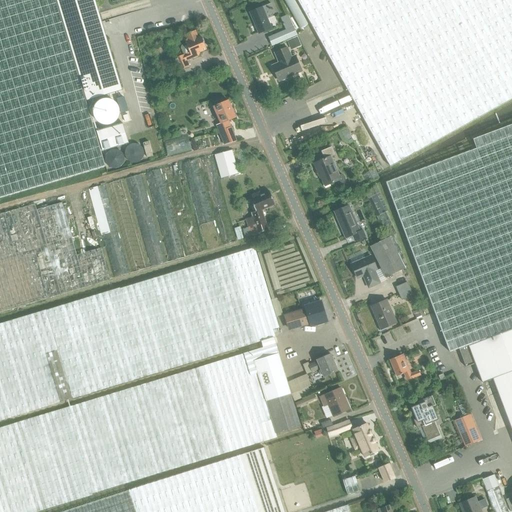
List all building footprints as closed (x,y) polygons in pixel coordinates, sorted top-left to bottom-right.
[(95,132),(86,101),(55,0),(0,0),(0,198),(105,167),(101,152),(129,144),(123,124),(95,132)] [(95,0),(55,0),(86,101),(122,90),(95,0)] [(285,0),(301,28),(309,24),(295,0),(285,0)] [(511,0),(297,0),(390,167),(511,98),(511,0)] [(251,13),(260,34),(273,29),(267,16),(275,13),(272,4),(251,13)] [(293,27),(268,38),(272,47),(297,36),(293,27)] [(181,49),(184,56),(186,62),(199,56),(198,54),(206,51),(201,37),(198,38),(195,31),(185,35),(188,42),(185,43),(185,44),(182,45),(181,49)] [(297,37),(288,41),(291,50),(301,46),(297,37)] [(280,63),(272,66),(279,81),(302,72),(295,56),(291,58),(287,48),(275,53),(278,60),(279,59),(280,63)] [(188,66),(186,62),(184,56),(174,60),(175,60),(179,70),(188,66)] [(124,109),(124,108),(124,104),(122,101),(121,100),(119,98),(117,97),(115,96),(112,96),(108,96),(106,97),(103,99),(101,103),(100,105),(100,108),(100,110),(100,112),(102,115),(103,117),(105,118),(107,120),(110,120),(112,121),(114,120),(116,120),(119,118),(121,117),(122,115),(123,113),(124,111),(124,109)] [(230,128),(227,122),(236,118),(230,106),(232,106),(230,102),(229,103),(228,101),(214,108),(221,124),(217,126),(225,145),(237,142),(231,128),(230,128)] [(476,148),(386,182),(418,269),(421,276),(450,352),(459,349),(467,346),(468,347),(511,330),(511,125),(470,142),(476,148)] [(346,128),(341,131),(345,139),(348,140),(352,139),(346,128)] [(187,135),(164,141),(168,156),(191,150),(187,135)] [(124,148),(130,163),(146,156),(140,141),(124,148)] [(149,142),(143,143),(147,158),(153,156),(149,142)] [(330,158),(335,155),(331,147),(321,151),(325,159),(314,164),(318,174),(319,173),(325,186),(336,181),(338,185),(342,185),(345,182),(344,177),(342,175),(338,176),(330,158)] [(215,155),(222,179),(237,174),(232,156),(235,155),(233,150),(215,155)] [(112,158),(112,166),(123,167),(124,152),(106,151),(106,158),(112,158)] [(374,168),(369,171),(369,172),(373,179),(374,180),(374,181),(379,178),(374,168)] [(369,172),(363,175),(367,182),(373,179),(369,172)] [(92,187),(112,276),(147,268),(146,263),(126,267),(107,184),(92,187)] [(365,192),(389,238),(370,247),(385,279),(405,270),(397,254),(401,252),(393,236),(397,234),(386,212),(388,211),(376,187),(365,192)] [(243,230),(244,232),(246,237),(267,231),(262,213),(261,211),(267,208),(268,210),(273,208),(272,206),(275,205),(269,192),(261,196),(259,193),(251,196),(253,199),(250,200),(256,212),(251,214),(252,217),(246,219),(249,229),(243,230)] [(35,204),(0,214),(0,313),(110,280),(101,248),(77,255),(64,209),(62,203),(52,206),(37,210),(35,204)] [(334,213),(342,232),(345,239),(353,236),(354,240),(361,237),(365,236),(363,232),(360,233),(348,207),(334,213)] [(0,421),(2,421),(148,376),(271,338),(269,330),(275,328),(251,248),(117,289),(0,324),(0,421)] [(371,256),(351,265),(357,279),(365,275),(366,278),(365,279),(369,288),(380,283),(374,271),(377,270),(371,256)] [(407,282),(396,287),(401,300),(412,296),(407,282)] [(381,331),(396,324),(386,301),(371,308),(381,331)] [(317,326),(322,324),(326,323),(319,302),(305,307),(306,310),(285,316),(290,331),(310,325),(311,327),(317,326)] [(467,346),(459,349),(466,368),(474,364),(481,383),(482,382),(495,417),(494,430),(509,425),(510,428),(511,433),(511,330),(468,347),(467,346)] [(276,344),(244,354),(250,376),(257,374),(275,433),(301,426),(295,408),(294,403),(276,344)] [(244,354),(0,428),(0,511),(36,511),(93,495),(92,494),(277,438),(275,433),(257,374),(250,376),(244,354)] [(411,374),(407,364),(402,355),(389,361),(397,378),(404,375),(407,382),(418,377),(416,372),(411,374)] [(308,363),(303,365),(307,374),(311,372),(312,373),(320,370),(323,378),(336,372),(330,357),(316,362),(317,364),(310,367),(308,363)] [(333,417),(349,410),(340,389),(319,397),(323,407),(328,405),(333,417)] [(315,395),(294,403),(295,408),(317,399),(315,395)] [(424,428),(431,442),(443,437),(437,423),(442,421),(435,407),(438,407),(434,397),(421,403),(422,405),(414,409),(419,420),(416,422),(420,430),(424,428)] [(470,415),(463,418),(455,422),(465,448),(480,441),(479,439),(470,415)] [(331,419),(321,423),(311,425),(311,423),(304,423),(304,432),(312,431),(323,428),(333,424),(331,419)] [(349,419),(326,428),(329,437),(340,434),(353,429),(352,426),(350,421),(350,420),(349,419)] [(378,452),(367,424),(352,430),(364,458),(378,452)] [(321,429),(314,432),(316,438),(323,435),(321,429)] [(285,511),(264,447),(239,456),(257,511),(285,511)] [(71,509),(63,511),(257,511),(239,456),(206,466),(71,509)] [(384,483),(395,478),(389,464),(379,469),(384,483)] [(508,511),(494,474),(481,479),(493,511),(508,511)] [(355,476),(343,480),(348,495),(360,491),(355,476)] [(462,511),(480,511),(475,498),(459,505),(462,511)]
